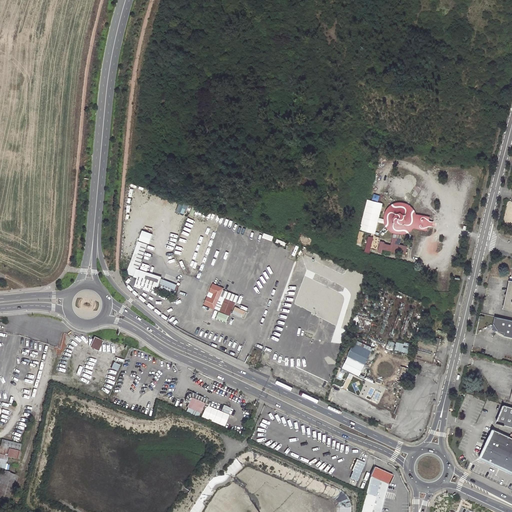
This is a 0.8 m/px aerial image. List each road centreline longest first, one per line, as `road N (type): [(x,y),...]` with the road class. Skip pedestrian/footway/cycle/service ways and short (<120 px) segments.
road 1 (primary): [(101,318),(409,468)]
road 2 (primary): [(417,452),(196,352)]
road 3 (tertiary): [(196,352),(105,272),(96,195)]
road 4 (tertiary): [(124,0),(96,195)]
road 5 (tertiary): [(440,419),(483,240)]
